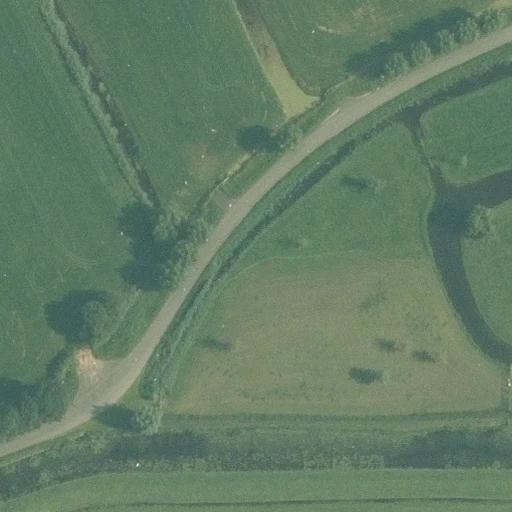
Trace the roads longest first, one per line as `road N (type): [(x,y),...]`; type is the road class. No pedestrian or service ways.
road 1 (unclassified): [(0,450),(86,412),(116,387),(227,226),(321,136),(424,75),(511,36)]
road 2 (track): [(295,0),(351,114)]
